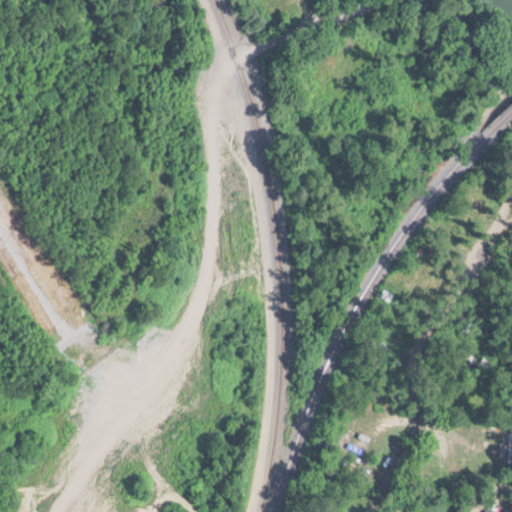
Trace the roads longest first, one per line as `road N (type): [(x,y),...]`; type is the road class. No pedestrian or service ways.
road 1 (track): [(236,54),(181,95),(184,185),(152,338),(122,409),(51,511)]
road 2 (residential): [(372,0),(236,54)]
